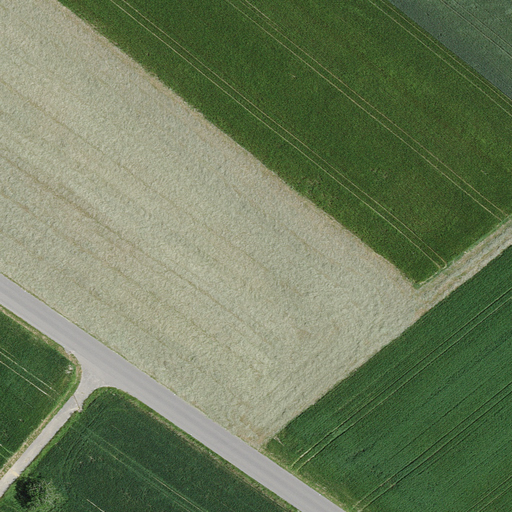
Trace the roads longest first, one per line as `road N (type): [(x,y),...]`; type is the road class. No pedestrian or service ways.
road 1 (residential): [(0,288),(324,511)]
road 2 (track): [(108,363),(0,489)]
